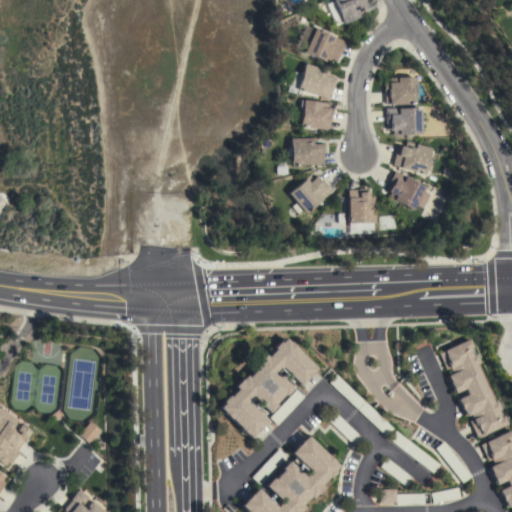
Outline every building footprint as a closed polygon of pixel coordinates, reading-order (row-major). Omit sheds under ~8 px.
[(364,0),(367,6),(361,9),(363,14),(356,18),(356,17),(341,23),(340,22),(333,26),(324,4),(331,1),(330,0),(364,0)] [(313,28),(344,42),(338,55),(337,55),(335,61),(330,58),(327,64),(302,52),(313,28)] [(295,90),(302,64),(328,71),(326,77),(330,78),(329,79),(333,80),(331,89),(330,88),(327,99),(295,90)] [(387,105),(387,104),(383,104),(382,82),(389,82),(389,78),(413,77),(414,84),(413,84),(414,104),(387,105)] [(300,109),(298,108),(299,100),(301,101),(301,99),(326,103),(325,108),(331,109),(330,119),(329,119),(327,130),(297,126),(300,109)] [(419,108),(419,134),(399,134),(399,135),(391,135),(391,130),(388,130),(385,130),(385,123),(384,123),(384,109),(419,108)] [(315,138),(315,144),(323,144),(323,153),(322,153),(322,164),(315,164),(315,165),(289,165),(289,156),(286,156),(286,148),(289,148),(288,138),(315,138)] [(430,148),(423,174),(391,165),(394,155),(393,154),(395,146),(398,147),(399,146),(403,147),(405,141),(430,148)] [(428,194),(421,208),(414,205),(412,210),(387,197),(389,192),(384,190),(387,184),(387,183),(393,171),(423,187),(421,191),(428,194)] [(307,176),(311,180),(314,177),(316,176),(320,181),(321,180),(330,191),(320,200),(319,199),(304,213),(303,211),(298,216),(290,207),(295,203),(287,193),(307,176)] [(348,234),(348,223),(347,223),(346,189),(366,189),(366,192),(367,192),(367,197),(373,197),(374,222),(373,222),(373,233),(348,234)] [(314,368),(298,385),(293,380),(290,383),(285,377),(282,380),(290,388),(283,396),(281,394),(272,403),(274,405),(267,413),(258,405),(256,407),(262,413),(259,416),(264,421),(248,438),(244,434),(243,435),(237,428),(238,428),(228,419),(227,420),(220,412),(221,412),(216,407),(221,403),(219,402),(225,395),(227,397),(235,389),(231,386),(239,379),(239,380),(243,376),(245,378),(254,369),(252,366),(256,362),(255,361),(262,354),(265,357),(272,349),(271,348),(277,342),(278,343),(283,338),(287,342),(287,341),(295,349),(314,368)] [(437,353),(468,339),(472,347),(471,347),(474,354),(474,353),(479,363),(476,364),(492,402),(496,400),(500,409),(499,409),(502,416),(503,415),(507,424),(481,435),(480,435),(475,437),(468,421),(471,419),(469,414),(465,416),(465,415),(463,416),(461,410),(456,399),(464,396),(461,390),(453,393),(448,382),(449,382),(446,376),(450,374),(448,368),(445,370),(437,353)] [(363,401),(355,409),(328,383),(335,375),(363,401)] [(276,425),(268,418),(294,389),(302,397),(276,425)] [(392,428),(384,437),(356,410),(364,402),(392,428)] [(16,420),(12,426),(11,426),(9,430),(17,436),(19,432),(17,430),(20,424),(31,432),(27,437),(26,436),(16,450),(17,451),(8,464),(6,462),(3,465),(0,462),(0,407),(3,409),(2,411),(16,420)] [(360,438),(353,446),(324,418),(332,410),(360,438)] [(88,444),(77,435),(89,421),(99,430),(88,444)] [(511,511),(510,511),(511,511),(511,508),(511,505),(507,507),(506,507),(505,507),(502,501),(502,500),(498,490),(506,486),(503,481),(495,485),(490,473),(491,473),(488,467),(492,465),(490,459),(487,460),(479,444),(484,442),(510,430),(511,435),(511,511)] [(439,464),(432,473),(387,440),(394,431),(439,464)] [(325,455),(325,454),(333,462),(332,463),(336,466),(332,470),(333,472),(327,478),(326,477),(318,485),(321,487),(314,495),(313,494),(309,498),(307,496),(299,505),(301,507),(297,511),(244,511),(242,510),(243,510),(239,506),(243,500),(249,494),(255,488),(260,493),(262,491),(269,497),(271,494),(263,486),(270,478),(272,480),(280,470),(279,469),(286,461),(294,469),(297,466),(291,461),(294,458),(289,453),(294,447),(300,440),(300,441),(305,436),(325,455)] [(470,476),(461,483),(433,448),(442,441),(470,476)] [(277,449),(285,456),(258,485),(250,477),(277,449)] [(411,478),(405,487),(378,466),(385,458),(411,478)] [(431,504),(429,493),(456,487),(459,498),(431,504)] [(105,511),(106,511),(107,511),(63,511),(65,510),(63,509),(71,500),(70,499),(78,489),(87,497),(80,506),(84,509),(91,501),(105,511)] [(378,503),(378,489),(394,489),(394,503),(378,503)] [(422,493),(423,505),(395,505),(394,494),(422,493)]
